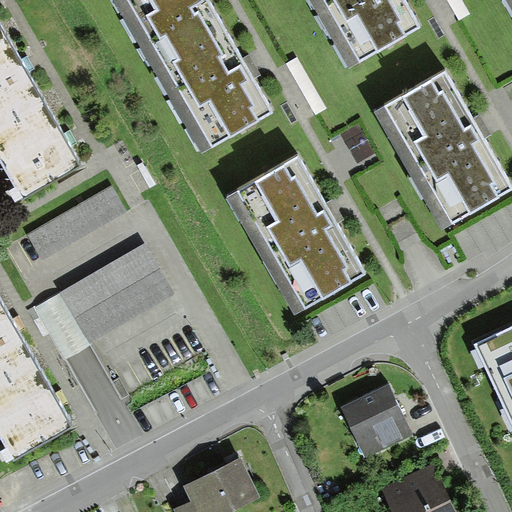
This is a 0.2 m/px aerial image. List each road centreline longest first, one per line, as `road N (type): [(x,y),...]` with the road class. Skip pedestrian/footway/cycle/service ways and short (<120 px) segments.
road 1 (residential): [(49,511),(260,399)]
road 2 (residential): [(496,511),(405,324)]
road 3 (residential): [(260,399),(405,324)]
road 4 (residential): [(405,324),(511,258)]
road 5 (residential): [(260,399),(311,511)]
